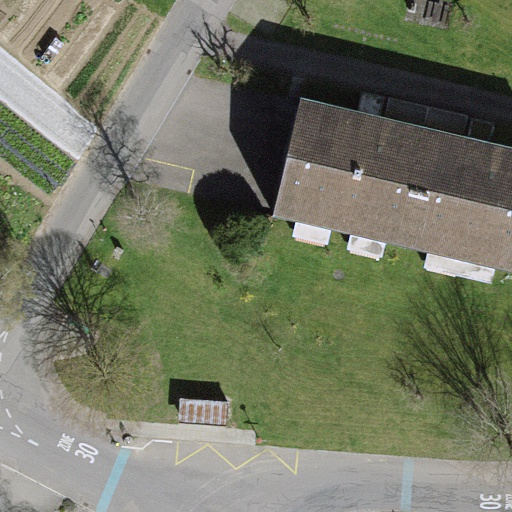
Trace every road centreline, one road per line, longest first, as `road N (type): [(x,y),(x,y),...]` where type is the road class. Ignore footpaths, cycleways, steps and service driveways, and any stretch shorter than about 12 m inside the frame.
road 1 (residential): [(0,342),(207,0)]
road 2 (unclassified): [(253,492),(511,489)]
road 3 (unclassified): [(174,491),(113,479),(0,426)]
